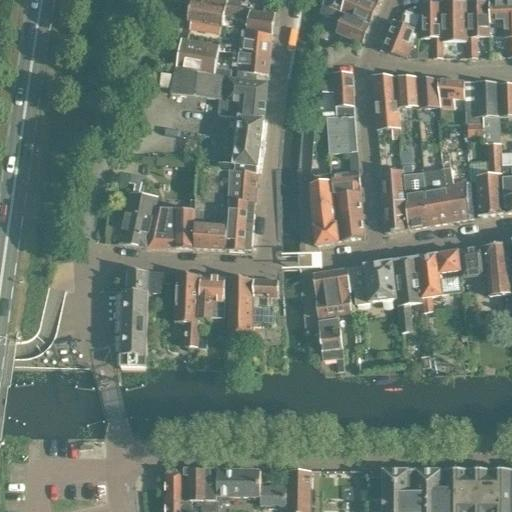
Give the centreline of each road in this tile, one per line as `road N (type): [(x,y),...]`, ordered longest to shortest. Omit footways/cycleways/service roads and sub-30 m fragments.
road 1 (residential): [(511,456),(117,463)]
road 2 (primary): [(0,276),(40,0)]
road 3 (residential): [(87,262),(83,220),(100,132),(142,0)]
road 4 (residential): [(265,262),(288,0)]
road 5 (residential): [(377,250),(360,60)]
road 6 (residential): [(265,262),(87,262)]
road 7 (residential): [(360,60),(511,69)]
road 8 (residential): [(511,228),(377,250)]
road 9 (unclassified): [(106,383),(87,262)]
